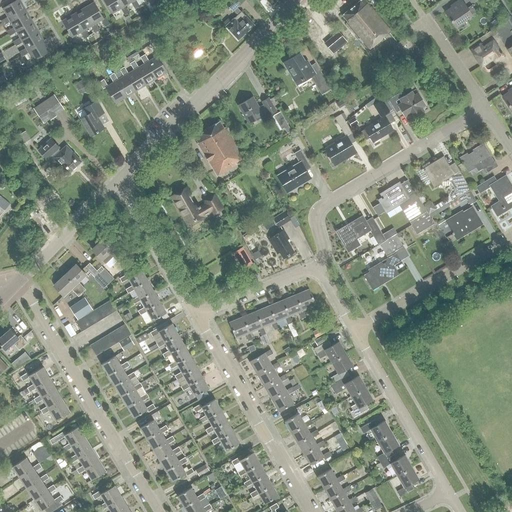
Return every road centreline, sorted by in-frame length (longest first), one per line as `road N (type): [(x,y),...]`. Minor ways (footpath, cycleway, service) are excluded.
road 1 (residential): [(159,511),(19,279)]
road 2 (residential): [(316,270),(322,205),(484,107)]
road 3 (unclassified): [(118,179),(296,0)]
road 4 (residential): [(309,511),(196,314)]
road 5 (residential): [(355,334),(511,237)]
road 6 (residential): [(447,493),(355,334)]
road 7 (residential): [(196,314),(118,179)]
road 8 (unclassified): [(19,279),(118,179)]
road 9 (residential): [(196,314),(316,270)]
